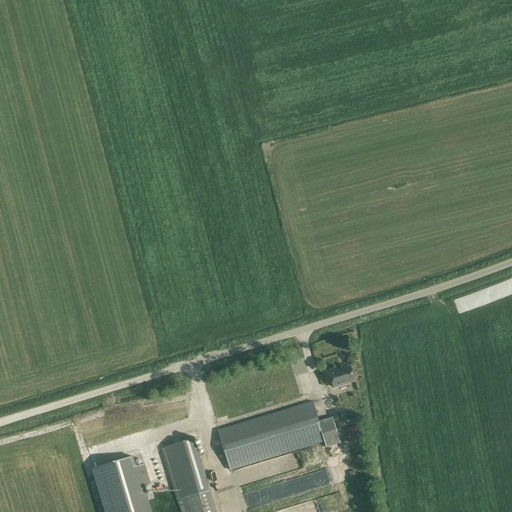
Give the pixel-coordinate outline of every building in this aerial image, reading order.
[(336,369),(324,373),(327,384),(332,383),(334,388),(355,382),(350,366),(336,371),(336,369)] [(340,443),(332,417),(319,421),(314,402),(218,431),(230,471),(324,442),(326,448),(340,443)] [(363,440),(359,425),(346,429),(351,444),(363,440)] [(214,511),(193,439),(163,448),(182,511),(214,511)] [(107,511),(149,511),(142,487),(151,484),(145,464),(136,467),(133,457),(94,469),(107,511)]
